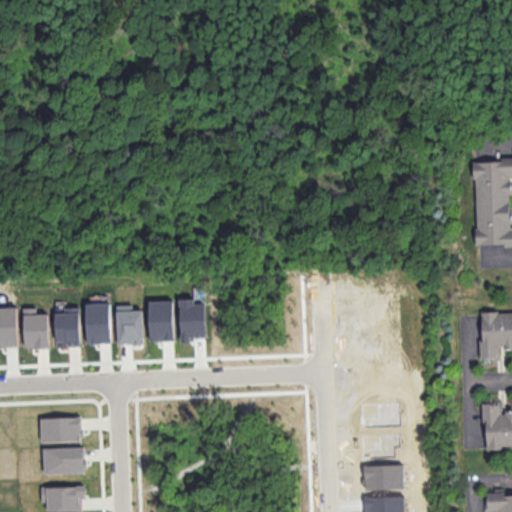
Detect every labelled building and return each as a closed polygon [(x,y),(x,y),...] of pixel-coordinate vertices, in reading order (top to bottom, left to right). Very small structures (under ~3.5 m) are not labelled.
[(477,244),(506,243),(506,246),(511,245),(511,208),(511,176),(511,158),(475,160),(477,244)] [(181,342),(192,342),(192,337),(206,337),(205,303),(195,303),(195,298),(180,298),(181,342)] [(149,300),(150,340),(175,340),(174,299),(149,300)] [(111,302),(87,303),(88,343),(112,343),(111,302)] [(118,344),(144,344),(144,309),(133,309),(133,304),(117,304),(118,344)] [(18,306),(0,306),(0,346),(19,346),(18,306)] [(56,312),(57,346),(81,346),(80,306),(64,307),(64,312),(56,312)] [(37,307),(25,307),(24,347),(49,347),(50,313),(37,313),(37,307)] [(511,310),(482,311),(482,358),(500,358),(500,348),(511,348),(511,310)] [(486,447),(511,446),(511,411),(500,412),(500,402),(485,402),(486,447)] [(82,440),(82,416),(41,417),(42,441),(82,440)] [(361,434),(362,458),(396,457),(396,447),(401,447),(401,432),(361,434)] [(86,472),(85,446),(44,447),(45,473),(86,472)] [(365,464),(365,489),(405,488),(404,463),(365,464)] [(82,510),(82,498),(86,498),(85,485),(42,486),(42,501),(47,501),(47,511),(82,510)] [(511,511),(511,494),(502,495),(502,491),(485,492),(486,511),(497,511),(496,511),(511,511)] [(366,496),(366,511),(405,511),(405,495),(366,496)]
